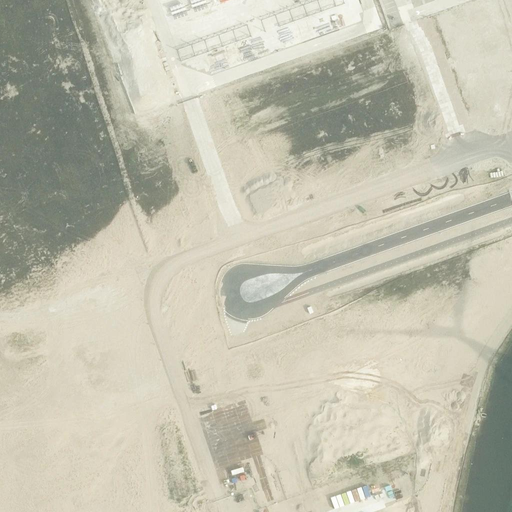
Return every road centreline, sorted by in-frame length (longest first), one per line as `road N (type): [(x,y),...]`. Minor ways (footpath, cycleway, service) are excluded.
road 1 (unclassified): [(511,199),(312,270)]
road 2 (unclassified): [(312,270),(260,270),(234,280),(232,302),(252,310),(302,277)]
